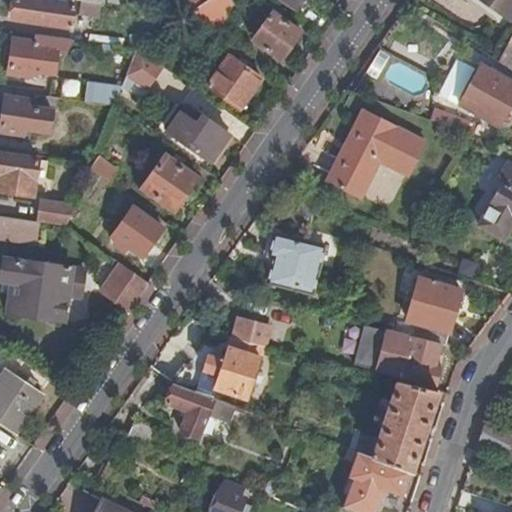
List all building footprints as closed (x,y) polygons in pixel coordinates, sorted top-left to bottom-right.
[(73,27),(76,5),(41,0),(16,0),(14,18),(73,27)] [(104,0),(107,8),(127,3),(126,0),(104,0)] [(207,0),(201,5),(191,11),(209,25),(214,20),(210,16),(233,1),(232,0),(207,0)] [(511,0),(482,0),(509,18),(511,13),(511,0)] [(252,39),(279,60),(299,32),(271,12),(252,39)] [(55,74),(58,54),(65,55),(74,40),(38,35),(37,42),(15,39),(10,73),(32,77),(33,71),(55,74)] [(511,42),(500,61),(511,68),(511,42)] [(138,48),(128,75),(146,88),(163,66),(138,48)] [(206,87),(238,110),(259,80),(228,57),(206,87)] [(511,84),(483,68),(463,104),(502,127),(511,108),(511,84)] [(88,80),(85,102),(115,106),(124,85),(88,80)] [(26,134),(27,128),(53,131),(56,110),(30,106),(31,100),(8,97),(3,131),(26,134)] [(183,104),(176,114),(194,127),(201,118),(183,104)] [(361,112),(326,183),(361,199),(379,163),(408,177),(425,142),(361,112)] [(429,125),(470,141),(474,129),(434,113),(429,125)] [(164,129),(209,162),(226,137),(201,118),(194,127),(176,114),(164,129)] [(231,141),(226,137),(209,162),(214,166),(231,141)] [(36,196),(41,162),(0,156),(0,180),(3,182),(2,191),(36,196)] [(165,156),(141,189),(173,212),(197,179),(165,156)] [(92,169),(112,184),(119,175),(100,160),(92,169)] [(511,179),(492,212),(491,212),(478,233),(502,246),(511,227),(511,179)] [(43,202),(40,224),(68,228),(76,206),(43,202)] [(124,253),(127,248),(142,258),(161,231),(131,210),(112,237),(118,241),(115,246),(124,253)] [(39,223),(0,217),(0,241),(36,247),(39,223)] [(273,257),(266,283),(310,295),(323,249),(273,235),(267,256),(273,257)] [(13,284),(9,312),(66,321),(73,268),(6,258),(2,283),(13,284)] [(148,286),(117,264),(99,291),(128,313),(148,286)] [(441,344),(446,345),(461,293),(430,284),(414,337),(441,344)] [(232,339),(266,348),(271,328),(237,320),(232,339)] [(434,367),(441,344),(414,337),(388,330),(379,370),(434,384),(439,368),(434,367)] [(266,348),(232,339),(212,334),(189,366),(185,364),(171,382),(175,385),(194,392),(203,368),(218,373),(213,387),(245,397),(266,348)] [(203,368),(194,392),(209,397),(213,387),(218,373),(203,368)] [(0,385),(0,425),(17,438),(43,399),(9,373),(0,385)] [(411,472),(438,392),(399,382),(389,413),(384,411),(381,420),(386,421),(374,458),(411,472)] [(224,403),(209,397),(194,392),(175,385),(167,405),(188,413),(180,433),(199,440),(211,407),(221,411),(224,403)] [(127,438),(152,449),(159,433),(135,423),(127,438)] [(511,436),(485,423),(477,446),(508,460),(511,449),(511,436)] [(374,458),(358,452),(349,477),(354,479),(342,508),(352,511),(375,511),(383,491),(401,498),(411,472),(374,458)] [(109,462),(99,481),(129,497),(138,479),(109,462)] [(250,511),(252,508),(238,502),(242,491),(227,485),(216,511),(250,511)] [(126,511),(105,501),(98,511),(126,511)]
